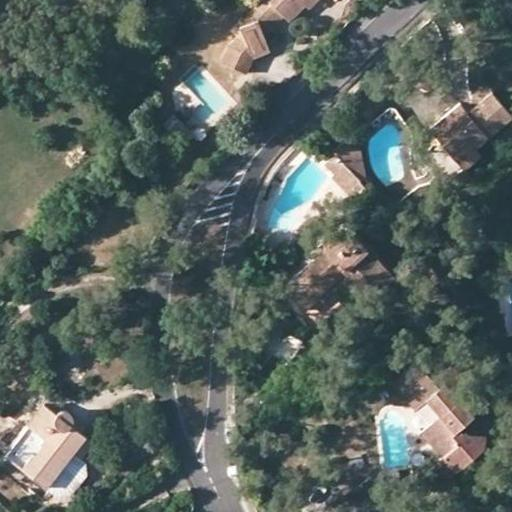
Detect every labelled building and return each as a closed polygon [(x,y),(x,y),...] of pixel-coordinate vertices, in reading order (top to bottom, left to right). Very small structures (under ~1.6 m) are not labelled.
[(264,35),(284,16),(268,0),(261,0),(241,21),(248,27),(264,35)] [(268,0),(284,16),(291,22),(306,7),(301,1),(301,0),(268,0)] [(309,8),(318,0),(301,0),(301,1),(306,7),(309,8)] [(263,36),(264,35),(248,27),(230,46),(220,63),(247,75),(254,59),(270,53),(263,36)] [(484,86),(462,106),(469,113),(489,94),(484,86)] [(460,103),(430,129),(466,170),(482,156),(476,150),(511,118),(511,117),(489,94),(469,113),(462,106),(460,103)] [(362,185),(366,181),(353,143),(349,140),(333,155),(362,185)] [(362,185),(333,155),(324,164),(335,176),(332,178),(352,200),(365,188),(362,185)] [(347,229),(298,275),(320,296),(340,278),(346,271),(358,284),(352,290),(366,304),(394,278),(347,229)] [(340,278),(352,290),(358,284),(346,271),(340,278)] [(298,275),(278,293),(318,334),(338,316),(320,296),(298,275)] [(415,411),(430,426),(421,433),(443,458),(448,474),(462,470),(488,445),(488,433),(470,436),(463,427),(489,403),(450,359),(429,378),(425,382),(410,365),(386,386),(410,413),(415,411)] [(54,413),(39,402),(2,452),(45,484),(72,448),(82,456),(92,443),(71,426),(71,423),(70,419),(69,416),(67,414),(64,412),(60,412),(56,412),(54,413)] [(86,460),(82,456),(72,448),(45,484),(60,495),(72,493),(87,473),(86,460)]
